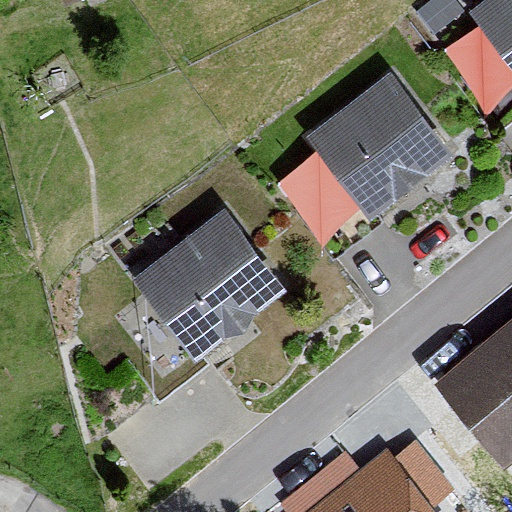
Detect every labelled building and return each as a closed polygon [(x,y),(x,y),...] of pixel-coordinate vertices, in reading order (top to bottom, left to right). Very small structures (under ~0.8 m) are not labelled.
[(511,0),(488,0),(455,26),(511,100),(511,0)] [(292,147),(356,230),(442,163),(378,81),(292,147)] [(116,294),(177,370),(270,295),(208,220),(116,294)] [(511,457),(511,328),(424,398),(487,478),(511,457)] [(417,511),(376,461),(312,511),(417,511)]
